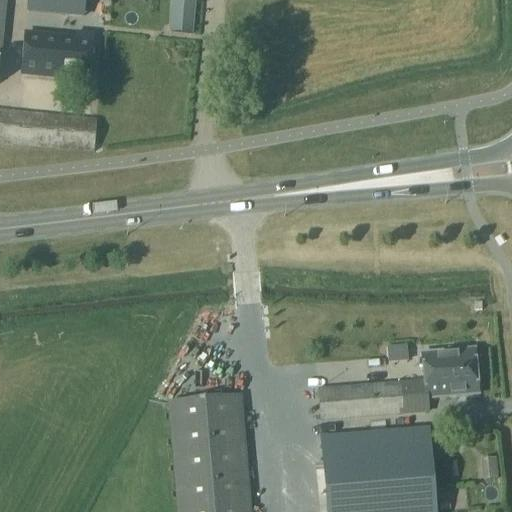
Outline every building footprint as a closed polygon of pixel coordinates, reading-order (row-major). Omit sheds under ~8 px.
[(172,0),(169,34),(191,37),(193,0),(172,0)] [(21,77),(88,83),(91,39),(77,37),(77,41),(25,36),(21,77)] [(0,113),(0,147),(93,156),(95,122),(0,113)] [(421,357),(423,384),(424,402),(477,397),(473,352),(421,357)] [(424,402),(423,384),(322,392),(325,423),(425,415),(424,402)] [(307,511),(299,390),(267,393),(274,511),(307,511)] [(176,511),(248,511),(239,399),(167,405),(176,511)] [(435,511),(429,431),(319,439),(324,511),(435,511)]
